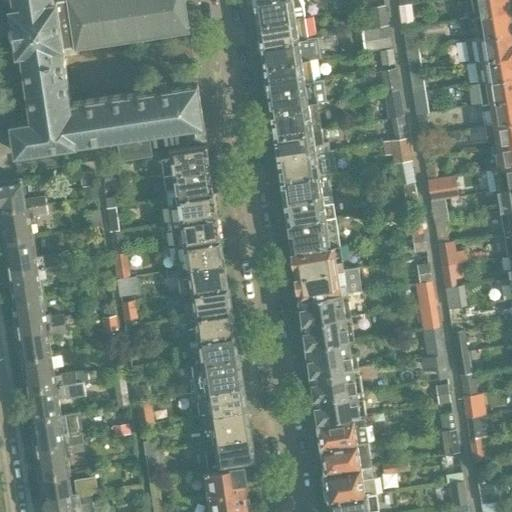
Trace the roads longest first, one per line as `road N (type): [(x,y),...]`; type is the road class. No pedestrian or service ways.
road 1 (residential): [(297,511),(219,0)]
road 2 (residential): [(26,511),(0,363)]
